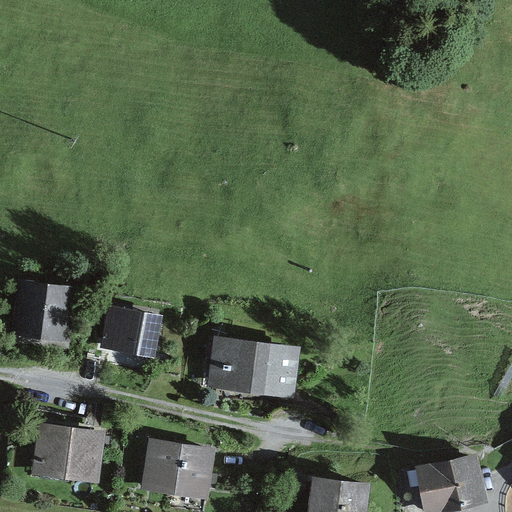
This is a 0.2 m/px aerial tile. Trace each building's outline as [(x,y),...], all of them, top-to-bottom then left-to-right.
[(24,281),(18,328),(64,334),(71,287),(24,281)] [(116,305),(109,340),(152,348),(159,313),(116,305)] [(220,335),(215,381),(289,389),(295,343),(220,335)] [(42,469),(95,474),(99,427),(47,422),(42,469)] [(155,437),(147,480),(204,490),(212,447),(155,437)] [(420,462),(429,508),(485,497),(476,451),(420,462)] [(316,511),(360,511),(364,479),(320,475),(316,511)]
